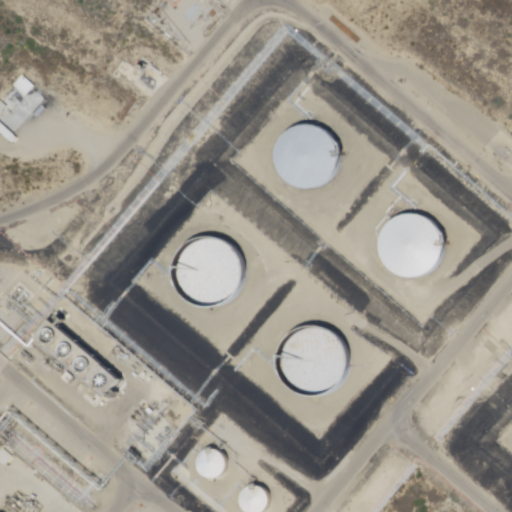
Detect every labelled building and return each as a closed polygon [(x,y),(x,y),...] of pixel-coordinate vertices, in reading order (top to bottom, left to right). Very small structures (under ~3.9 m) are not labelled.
[(23,76),(35,87),(26,96),(15,85),(23,76)] [(0,102),(1,101),(8,108),(0,116),(0,102)] [(0,121),(21,142),(16,147),(0,132),(0,121)] [(323,130),(280,130),(280,189),(323,189),(323,130)] [(416,281),(440,234),(397,212),(373,259),(416,281)] [(231,242),(194,237),(186,300),(223,305),(231,242)] [(302,402),(347,375),(318,328),(273,356),(302,402)]
